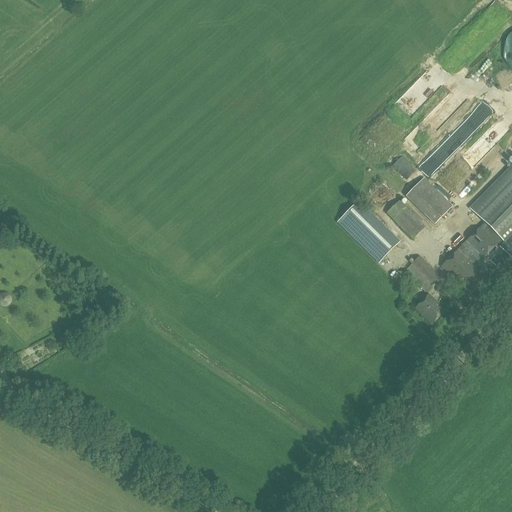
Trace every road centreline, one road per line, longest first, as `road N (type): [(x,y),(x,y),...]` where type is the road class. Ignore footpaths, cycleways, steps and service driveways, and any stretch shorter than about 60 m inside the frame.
road 1 (unclassified): [(312,511),(511,304)]
road 2 (unknown): [(11,397),(211,511)]
